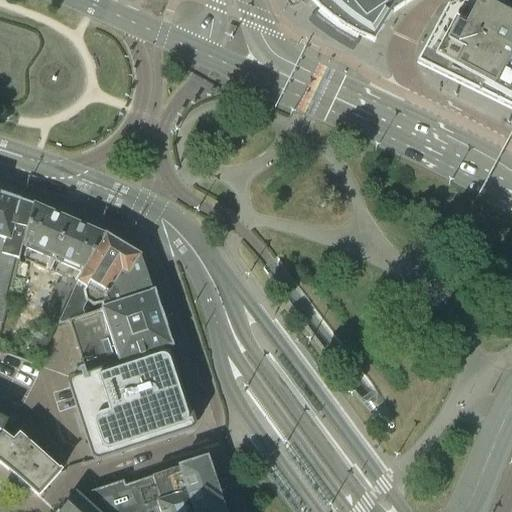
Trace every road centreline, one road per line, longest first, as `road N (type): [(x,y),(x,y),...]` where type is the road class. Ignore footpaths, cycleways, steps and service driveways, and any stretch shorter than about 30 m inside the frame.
road 1 (residential): [(0,151),(55,170),(106,156),(126,137),(144,82),(132,25)]
road 2 (primary): [(511,190),(315,88)]
road 3 (residential): [(511,137),(407,75),(407,39),(441,0)]
road 4 (residential): [(214,439),(69,484),(42,511)]
